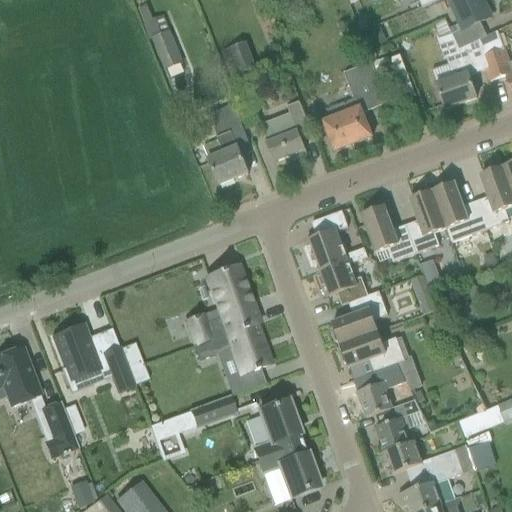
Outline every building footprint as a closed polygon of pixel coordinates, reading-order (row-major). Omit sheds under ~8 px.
[(447,0),(459,26),(449,30),(448,30),(458,52),(475,44),(481,42),(481,41),(474,27),(490,20),(480,0),(447,0)] [(152,40),(164,73),(181,66),(162,18),(152,22),(147,7),(137,11),(148,42),(152,40)] [(445,21),(432,27),(435,36),(440,35),(442,40),(438,41),(453,81),(436,87),(444,112),(475,101),(468,79),(485,72),(475,44),(458,52),(448,30),(449,30),(445,21)] [(481,42),(475,44),(485,72),(490,84),(504,79),(511,100),(511,64),(508,66),(497,34),(481,41),(481,42)] [(247,45),(222,53),(232,80),(257,71),(247,45)] [(322,124),(327,136),(334,155),(372,140),(362,116),(387,106),(370,65),(343,76),(354,102),(327,112),(330,121),(322,124)] [(265,146),(266,147),(273,165),(291,158),(293,163),(307,158),(297,135),(309,130),(298,105),(286,109),(289,116),(263,126),(270,144),(265,146)] [(202,148),(207,161),(211,170),(218,189),(248,177),(237,150),(248,145),(240,127),(232,107),(220,112),(210,117),(219,139),(216,140),(216,142),(202,148)] [(505,169),(502,170),(511,198),(511,163),(507,165),(505,169)] [(487,200),(475,204),(485,233),(509,224),(504,212),(511,209),(511,198),(502,170),(498,172),(494,170),(485,173),(483,178),(479,179),(487,200)] [(435,193),(432,194),(445,232),(446,232),(451,246),(485,233),(475,204),(463,209),(454,186),(451,187),(447,185),(437,189),(435,193)] [(417,224),(404,229),(415,257),(439,248),(434,236),(445,232),(432,194),(428,195),(424,193),(415,197),(413,201),(410,202),(417,224)] [(415,257),(404,229),(393,233),(384,210),(380,211),(376,209),(366,213),(365,217),(361,218),(375,256),(387,251),(392,266),(415,257)] [(311,260),(317,277),(348,266),(348,268),(350,267),(357,264),(354,255),(345,258),(336,234),(347,230),(342,214),(311,226),(316,240),(305,244),(306,248),(303,249),(308,261),(311,260)] [(485,258),(484,261),(488,275),(499,271),(493,255),(485,258)] [(348,266),(317,277),(318,279),(315,280),(319,293),(322,292),(325,300),(336,296),(341,309),(348,306),(369,298),(363,280),(356,282),(350,267),(348,268),(348,266)] [(259,326),(238,268),(224,273),(224,272),(219,274),(219,275),(205,280),(218,320),(206,325),(211,339),(211,340),(211,341),(212,341),(213,343),(225,338),(256,327),(259,326)] [(423,279),(409,284),(413,294),(427,289),(426,286),(423,279)] [(439,282),(426,286),(427,289),(429,296),(442,291),(439,282)] [(465,285),(460,295),(472,300),(477,291),(465,285)] [(338,345),(339,349),(379,334),(375,323),(389,317),(380,294),(369,298),(348,306),(352,318),(331,326),(332,330),(330,334),(334,344),(338,345)] [(270,366),(256,327),(225,338),(213,343),(212,341),(211,341),(193,348),(198,363),(229,352),(239,378),(252,373),(253,374),(257,373),(257,371),(270,366)] [(52,338),(51,339),(63,371),(68,384),(88,376),(93,387),(103,384),(102,382),(98,372),(100,372),(88,340),(83,328),(53,339),(52,338)] [(379,334),(339,349),(340,351),(338,356),(342,365),(346,367),(347,371),(369,363),(373,376),(366,379),(365,377),(364,378),(365,380),(397,367),(404,365),(395,341),(383,346),(379,334)] [(133,346),(119,352),(128,373),(142,367),(133,346)] [(118,350),(101,357),(110,379),(117,396),(134,389),(134,388),(128,373),(119,352),(118,350)] [(0,390),(2,390),(10,411),(40,399),(21,351),(0,358),(0,390)] [(142,367),(128,373),(134,388),(148,382),(142,367)] [(397,367),(365,380),(369,390),(356,395),(366,421),(373,418),(388,413),(391,412),(382,387),(402,380),(401,377),(397,367)] [(416,374),(402,379),(409,393),(410,393),(421,389),(416,374)] [(233,416),(228,400),(190,414),(196,429),(196,430),(233,416)] [(511,401),(497,408),(504,426),(511,422),(511,401)] [(374,430),(383,455),(413,445),(408,446),(404,433),(424,425),(414,403),(391,412),(388,413),(373,418),(377,429),(374,430)] [(44,410),(39,412),(51,444),(72,436),(60,404),(44,410)] [(253,451),(258,463),(300,447),(292,425),(295,424),(287,404),(257,415),(269,446),(253,451)] [(190,414),(168,422),(174,438),(196,430),(196,429),(190,414)] [(413,445),(383,455),(378,457),(383,470),(389,467),(393,478),(422,467),(413,445)] [(300,447),(258,463),(262,475),(277,469),(289,500),(318,489),(311,469),(309,470),(300,447)] [(428,462),(433,474),(459,465),(470,461),(466,449),(428,462)] [(459,465),(433,474),(437,486),(474,473),(470,461),(459,465)] [(23,511),(55,511),(44,471),(15,480),(23,511)] [(86,483),(70,488),(78,510),(94,505),(86,483)] [(408,508),(408,511),(428,511),(440,508),(451,504),(456,502),(449,483),(434,488),(433,486),(397,498),(402,510),(408,508)] [(158,511),(139,486),(116,504),(122,511),(158,511)] [(117,511),(105,497),(96,505),(101,511),(117,511)]
